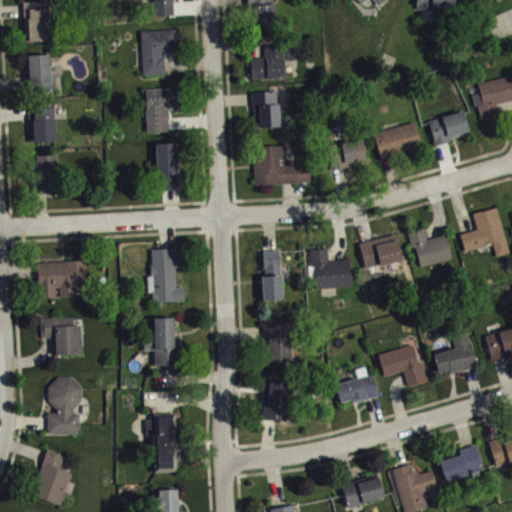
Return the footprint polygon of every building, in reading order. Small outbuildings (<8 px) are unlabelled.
[(23,40),(22,1),(46,0),(47,40),(23,40)] [(170,0),(172,14),(149,16),(149,0),(170,0)] [(246,0),(246,3),(252,3),(253,27),(273,26),(273,2),(271,2),(271,0),(246,0)] [(381,12),(394,0),(355,0),(364,10),(373,2),(381,12)] [(415,8),(415,0),(453,0),(454,7),(415,8)] [(141,74),(139,30),(172,28),(173,51),(160,52),(160,56),(163,56),(163,73),(141,74)] [(249,57),(250,78),(283,76),(282,59),(292,59),(291,43),(263,44),(263,57),(249,57)] [(26,54),(29,89),(53,88),(52,71),(48,71),(46,53),(26,54)] [(475,103),(479,118),(497,113),(495,102),(511,98),(511,80),(510,74),(476,82),(481,102),(475,103)] [(144,88),(146,109),(144,109),(145,131),(168,130),(167,109),(187,106),(185,85),(144,88)] [(250,91),(250,105),(251,105),(253,126),(278,125),(277,103),(275,103),(275,90),(250,91)] [(33,141),(54,140),(52,118),(54,118),(66,117),(64,100),(52,101),(52,103),(33,104),(33,119),(31,119),(33,141)] [(427,119),(432,137),(430,137),(432,144),(449,140),(449,137),(468,132),(461,109),(427,119)] [(372,132),(379,158),(419,146),(412,120),(372,132)] [(360,138),(364,159),(351,160),(352,163),(346,164),(346,166),(329,169),(324,144),(360,138)] [(154,142),(156,187),(179,187),(176,141),(154,142)] [(283,144),(285,164),(308,163),(309,181),(253,184),(252,162),(253,162),(252,145),(283,144)] [(34,154),(35,177),(32,177),(33,192),(57,190),(55,153),(34,154)] [(458,232),(464,250),(482,245),(483,250),(492,247),(495,255),(508,251),(495,205),(471,212),(476,227),(458,232)] [(444,233),(451,256),(419,265),(413,246),(410,247),(406,231),(422,226),(425,238),(444,233)] [(357,242),(366,273),(379,270),(378,264),(401,258),(395,238),(388,240),(386,234),(357,242)] [(151,302),(150,292),(147,292),(145,275),(150,274),(149,264),(150,264),(150,248),(175,247),(177,265),(173,266),(174,285),(182,285),(183,299),(151,302)] [(307,248),(309,271),(313,270),(315,287),(350,285),(348,258),(327,260),(326,247),(307,248)] [(261,250),(262,267),(263,267),(264,275),(260,275),(261,299),(281,297),(280,274),(279,274),(277,249),(261,250)] [(35,261),(37,296),(54,296),(54,286),(58,286),(59,295),(74,295),(74,285),(86,284),(86,274),(83,274),(82,259),(35,261)] [(38,317),(40,336),(53,336),(54,353),(81,352),(79,324),(72,324),(71,316),(38,317)] [(152,317),(152,327),(143,328),(143,349),(150,349),(152,349),(153,364),(178,364),(178,347),(172,347),(171,316),(152,317)] [(261,323),(262,342),(267,342),(268,360),(289,359),(287,322),(261,323)] [(484,334),(490,354),(488,354),(490,359),(506,354),(505,352),(511,350),(511,325),(500,330),(499,325),(487,328),(488,333),(484,334)] [(431,353),(437,372),(448,369),(450,372),(475,365),(465,330),(450,334),(454,347),(431,353)] [(376,353),(383,375),(402,369),(407,385),(427,379),(421,361),(417,363),(411,343),(376,353)] [(334,383),(339,401),(350,398),(351,402),(377,395),(371,373),(366,374),(363,365),(354,367),(356,377),(334,383)] [(46,411),(46,432),(77,433),(78,412),(72,412),(72,408),(79,400),(80,386),(71,376),(57,376),(47,386),(47,400),(54,407),(55,412),(46,411)] [(260,418),(285,420),(288,379),(267,376),(265,403),(261,402),(260,418)] [(174,411),(151,412),(152,418),(144,419),(145,434),(150,433),(152,471),(175,470),(174,460),(179,459),(177,443),(174,443),(173,431),(175,431),(174,411)] [(511,432),(488,440),(495,465),(511,460),(511,432)] [(438,459),(444,480),(467,474),(466,472),(469,471),(471,476),(479,474),(477,469),(482,468),(475,443),(458,448),(459,453),(438,459)] [(46,448),(30,494),(58,505),(70,472),(58,467),(62,455),(46,448)] [(391,468),(404,511),(426,505),(422,491),(436,487),(430,467),(415,471),(412,462),(391,468)] [(347,507),(382,495),(375,473),(340,483),(347,507)] [(157,496),(156,489),(176,488),(177,511),(146,511),(146,496),(157,496)]
